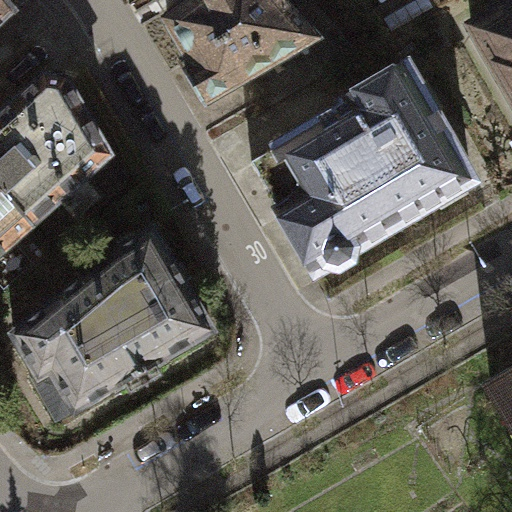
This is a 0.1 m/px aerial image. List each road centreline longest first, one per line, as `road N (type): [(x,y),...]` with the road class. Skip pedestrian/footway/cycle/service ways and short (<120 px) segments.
road 1 (residential): [(313,374),(93,0)]
road 2 (residential): [(313,374),(72,511)]
road 3 (residential): [(511,261),(313,374)]
